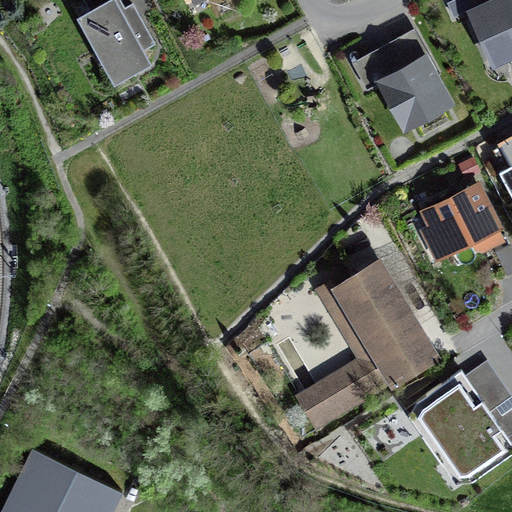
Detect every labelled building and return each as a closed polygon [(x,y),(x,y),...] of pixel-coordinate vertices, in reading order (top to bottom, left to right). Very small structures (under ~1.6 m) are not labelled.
[(116,81),(149,63),(142,49),(153,43),(139,16),(127,22),(115,0),(86,0),(92,10),(79,17),(116,81)] [(450,0),(456,11),(476,0),(450,0)] [(511,0),(489,0),(469,10),(489,54),(511,44),(511,46),(511,0)] [(368,54),(406,124),(448,101),(409,31),(368,54)] [(511,163),(499,170),(511,193),(511,133),(498,141),(499,144),(501,143),(511,163)] [(476,185),(427,210),(447,250),(471,238),(475,247),(483,249),(503,239),(476,185)] [(336,286),(393,380),(436,355),(379,260),(336,286)] [(472,479),(511,451),(511,442),(461,368),(417,399),(435,425),(422,434),(442,462),(455,454),(472,479)] [(0,511),(111,511),(122,490),(33,446),(0,511)]
